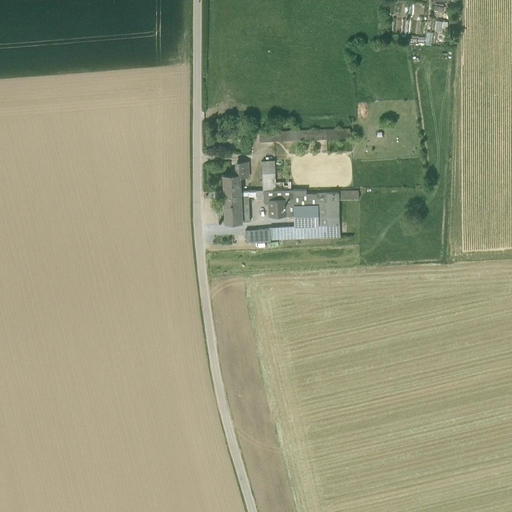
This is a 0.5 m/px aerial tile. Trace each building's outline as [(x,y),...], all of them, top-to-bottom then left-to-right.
[(435,21),(435,30),(445,30),(445,21),(435,21)] [(424,43),(430,45),(433,33),(427,32),(424,43)] [(260,133),(260,141),(350,137),(350,129),(260,133)] [(262,161),(263,190),(275,190),(275,183),(275,160),(262,161)] [(223,175),(224,191),(241,191),(240,178),(248,177),(247,161),(237,162),(238,170),(231,170),(231,174),(223,175)] [(339,236),(339,199),(338,192),(306,193),(306,189),(291,190),(281,190),(275,190),(263,190),(264,196),(264,202),(269,201),(269,216),(295,215),(295,226),(270,227),(270,228),(271,238),(339,236)] [(241,197),(241,191),(224,191),(226,223),(250,222),(249,196),(241,197)] [(338,191),(338,192),(339,199),(359,199),(359,191),(338,191)] [(245,230),(246,243),(271,241),(271,238),(270,228),(245,230)]
